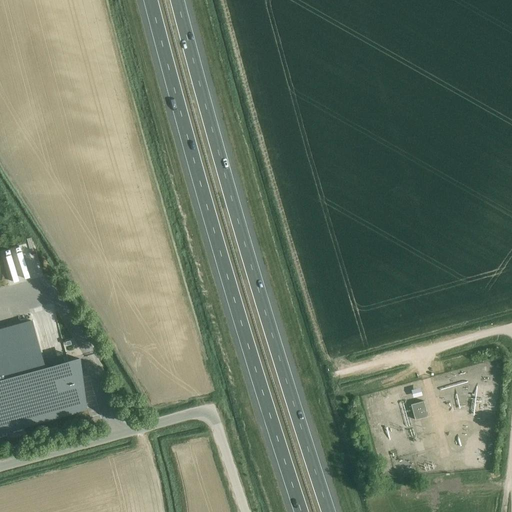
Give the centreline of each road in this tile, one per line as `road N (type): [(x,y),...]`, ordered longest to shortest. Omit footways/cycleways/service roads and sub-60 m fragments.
road 1 (motorway): [(328,511),(176,0)]
road 2 (motorway): [(150,0),(300,511)]
road 3 (tertiary): [(0,466),(202,413)]
